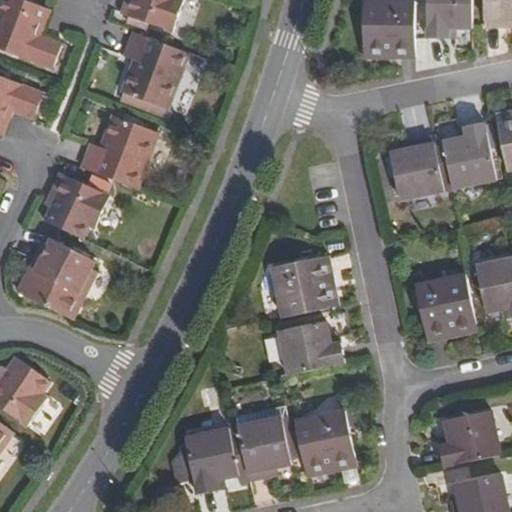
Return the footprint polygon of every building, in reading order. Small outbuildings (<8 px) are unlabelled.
[(42,10),(15,0),(0,0),(0,51),(45,69),(56,43),(33,34),(42,10)] [(118,0),(114,14),(161,33),(173,0),(118,0)] [(382,36),(415,36),(415,0),(365,0),(366,43),(382,43),(382,36)] [(449,16),(471,17),(471,0),(430,0),(430,22),(448,23),(449,16)] [(511,6),(511,0),(488,0),(489,12),(507,13),(507,6),(511,6)] [(181,56),(127,35),(118,58),(128,62),(116,94),(159,112),(181,56)] [(0,116),(3,110),(27,118),(37,91),(0,75),(0,116)] [(87,136),(78,162),(133,180),(153,123),(108,110),(98,141),(87,136)] [(511,110),(495,114),(507,168),(511,167),(511,110)] [(440,134),(432,136),(438,164),(446,162),(451,185),(495,175),(484,122),(456,128),(458,137),(442,140),(440,134)] [(398,196),(451,185),(446,162),(438,164),(432,136),(415,139),(416,145),(389,151),(398,196)] [(41,216),(79,232),(85,219),(91,221),(104,188),(53,169),(46,188),(44,191),(51,194),(48,201),(41,216)] [(42,197),(48,201),(51,194),(44,191),(42,197)] [(47,231),(32,264),(36,265),(51,233),(47,231)] [(36,265),(32,264),(22,287),(73,310),(83,287),(89,290),(100,266),(92,263),(96,254),(51,233),(36,265)] [(510,314),(511,313),(511,255),(474,263),(485,312),(509,307),(510,314)] [(275,271),(285,318),(341,307),(338,292),(330,294),(322,262),(275,271)] [(458,328),(476,324),(464,272),(415,282),(425,326),(456,320),(458,328)] [(79,312),(89,290),(83,287),(73,310),(79,312)] [(281,333),(289,375),(345,363),(341,342),(330,345),(325,325),(281,333)] [(2,371),(0,369),(0,402),(26,420),(46,392),(40,388),(48,375),(14,352),(5,365),(2,371)] [(344,412),(296,422),(307,476),(324,472),(322,464),(353,458),(344,412)] [(438,447),(442,467),(498,455),(490,413),(445,422),(450,445),(438,447)] [(285,419),(231,430),(236,455),(244,453),(250,481),(269,478),(267,470),(295,464),(285,419)] [(0,432),(0,438),(10,424),(7,422),(0,432)] [(240,483),(250,481),(244,453),(236,455),(231,430),(186,439),(188,447),(183,448),(184,453),(189,452),(196,482),(199,496),(217,493),(215,481),(238,476),(240,483)] [(189,452),(184,453),(175,464),(180,486),(196,482),(189,452)] [(508,511),(501,476),(457,485),(462,511),(459,511),(508,511)]
